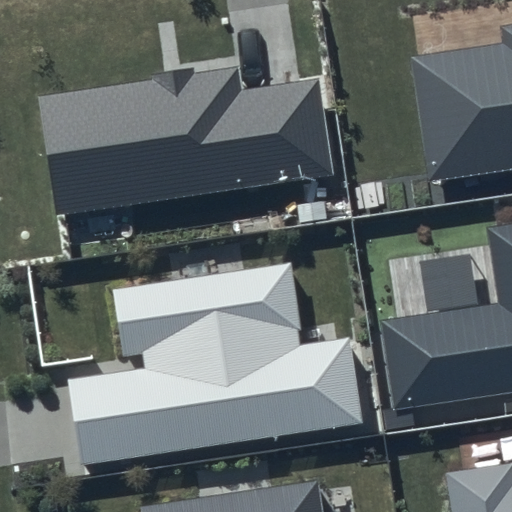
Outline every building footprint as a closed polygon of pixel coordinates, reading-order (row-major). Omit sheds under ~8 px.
[(511,23),(499,25),(502,42),(411,58),(429,183),(511,169),(511,23)] [(237,66),(37,97),(55,218),(333,174),(318,78),(241,90),(237,66)] [(511,223),(486,227),(498,304),(381,320),(392,411),(511,393),(511,223)] [(289,263),(112,291),(123,358),(142,356),(145,369),(68,380),(81,464),(362,422),(350,338),(303,344),(289,263)] [(511,511),(511,463),(445,474),(451,511),(511,511)] [(322,511),(317,481),(140,507),(140,511),(322,511)]
